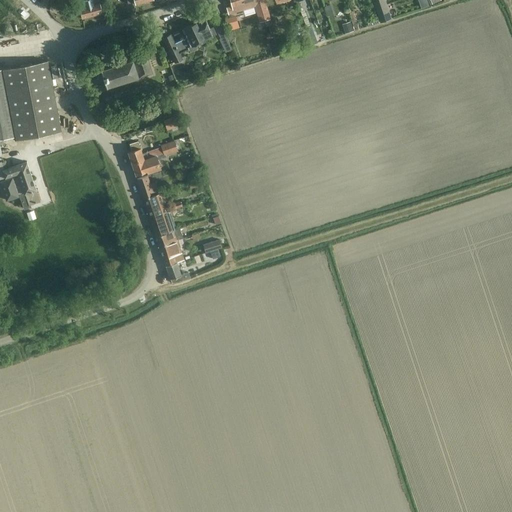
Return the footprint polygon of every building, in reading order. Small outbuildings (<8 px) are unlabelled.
[(79,9),(81,19),(102,13),(100,3),(99,3),(98,0),(87,0),(78,3),(79,9)] [(230,0),(232,6),(226,8),(228,14),(255,6),(254,2),(260,0),(230,0)] [(264,0),(260,0),(254,2),(255,6),(259,21),(270,18),(264,0)] [(330,3),(324,5),(327,15),(333,13),(330,3)] [(386,5),(376,9),(380,22),(390,19),(386,5)] [(236,15),(224,18),(227,30),(239,26),(236,15)] [(171,35),(163,38),(174,62),(182,59),(179,53),(188,49),(188,47),(195,44),(195,45),(204,40),(215,35),(211,28),(209,28),(204,18),(195,22),(195,23),(183,29),(187,37),(174,43),(171,35)] [(350,20),(342,23),(345,32),(353,30),(350,20)] [(220,22),(214,25),(225,50),(231,48),(220,22)] [(104,79),(106,88),(139,78),(138,78),(152,74),(147,56),(133,61),(133,60),(101,70),(104,79)] [(16,140),(61,131),(47,60),(0,69),(0,139),(15,136),(16,140)] [(177,114),(163,119),(167,129),(181,124),(177,114)] [(174,140),(168,142),(160,145),(161,147),(163,153),(132,164),(135,175),(147,171),(147,173),(160,169),(157,160),(166,157),(165,155),(177,151),(174,140)] [(128,152),(132,164),(163,153),(161,147),(142,154),(140,148),(128,152)] [(16,184),(16,187),(33,181),(26,161),(4,169),(1,161),(0,161),(0,178),(17,173),(18,176),(21,182),(16,184)] [(137,179),(143,198),(153,195),(152,192),(157,190),(155,183),(150,185),(147,176),(147,175),(137,179)] [(19,195),(19,194),(16,187),(16,184),(21,182),(18,176),(0,182),(7,200),(18,196),(17,195),(19,195)] [(33,181),(16,187),(19,194),(36,188),(33,181)] [(40,201),(36,188),(19,194),(19,195),(24,209),(31,206),(30,204),(40,201)] [(159,193),(153,195),(143,198),(150,217),(160,214),(165,212),(166,212),(171,210),(170,206),(164,208),(159,193)] [(160,214),(150,217),(156,236),(173,231),(172,228),(165,230),(160,214)] [(173,231),(156,236),(159,246),(177,240),(183,238),(179,228),(173,231)] [(219,238),(202,243),(205,251),(222,246),(219,238)] [(177,240),(159,246),(166,266),(176,262),(177,262),(174,255),(181,253),(177,240)] [(176,262),(166,266),(171,282),(177,282),(182,280),(182,279),(187,277),(186,273),(181,275),(178,266),(184,264),(183,260),(177,262),(176,262)]
